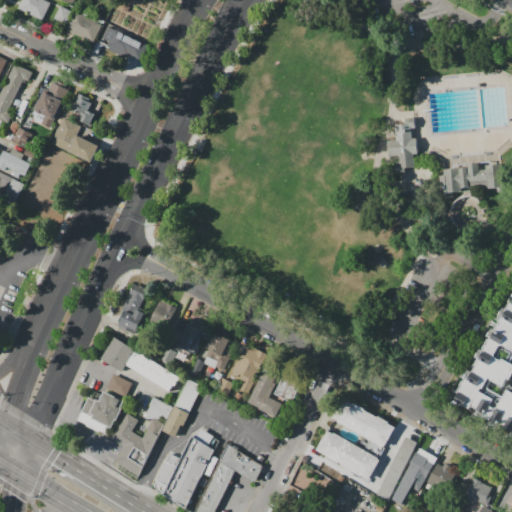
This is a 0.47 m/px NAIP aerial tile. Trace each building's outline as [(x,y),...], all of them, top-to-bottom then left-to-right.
[(22,0),(45,0),(51,3),(43,19),(42,19),(41,20),(18,9),(22,0)] [(60,5),(72,11),(66,25),(65,25),(53,19),(60,5)] [(76,13),(82,15),(82,14),(99,22),(99,23),(102,25),(93,43),(67,30),(76,12),(76,13)] [(108,26),(115,30),(115,29),(147,44),(139,60),(127,54),(126,57),(105,48),(108,41),(102,39),(108,26)] [(0,92),(14,63),(33,72),(29,81),(26,80),(25,83),(22,82),(8,112),(12,115),(8,123),(0,119),(0,92)] [(44,90),(47,92),(51,82),(57,85),(58,81),(66,85),(65,88),(69,90),(51,128),(31,119),(44,90)] [(78,92),(90,98),(88,101),(90,102),(92,103),(88,110),(94,113),(88,126),(77,120),(81,112),(76,110),(75,113),(69,111),(78,92)] [(51,143),(63,118),(81,126),(77,135),(99,145),(91,162),(51,143)] [(13,121),(19,124),(11,140),(5,137),(13,121)] [(415,123),(416,131),(410,132),(411,138),(416,138),(417,155),(412,155),(413,167),(403,168),(404,173),(394,174),(394,164),(397,164),(397,156),(389,157),(388,141),(395,140),(394,125),(415,123)] [(13,141),(19,128),(32,134),(26,147),(13,141)] [(0,154),(2,150),(9,153),(11,148),(24,154),(22,159),(30,163),(32,164),(26,177),(21,174),(19,178),(11,175),(13,170),(7,167),(5,172),(0,169),(0,154)] [(437,176),(443,176),(442,169),(466,168),(466,165),(478,164),(479,173),(485,173),(485,166),(500,165),(500,172),(507,171),(508,191),(497,192),(496,190),(487,191),(487,189),(452,192),(452,196),(439,197),(437,176)] [(13,179),(25,185),(15,205),(3,199),(13,179)] [(117,326),(124,312),(120,311),(133,283),(149,291),(140,310),(146,313),(136,335),(117,326)] [(166,329),(176,306),(158,298),(148,321),(166,329)] [(511,431),(503,426),(502,428),(454,400),(511,300),(511,358),(510,362),(511,363),(511,376),(510,380),(508,379),(503,387),(492,381),(488,388),(503,396),(510,385),(511,386),(511,431)] [(197,356),(177,345),(188,323),(203,331),(202,334),(207,337),(197,356)] [(236,345),(223,371),(200,359),(214,333),(224,338),(224,337),(230,340),(229,342),(236,345)] [(179,376),(170,391),(127,364),(123,371),(102,358),(116,337),(179,376)] [(247,344),(268,355),(248,394),(239,389),(243,381),(231,375),(247,344)] [(266,367),(281,375),(270,397),(283,404),(276,417),(248,403),(266,367)] [(273,394),(286,371),(304,380),(291,404),(273,394)] [(114,375),(132,383),(125,398),(107,390),(114,375)] [(223,378),(234,384),(231,390),(220,385),(223,378)] [(162,431),(178,438),(203,386),(188,379),(175,406),(174,406),(162,431)] [(104,391),(125,401),(122,408),(123,408),(117,421),(116,420),(112,428),(109,427),(106,435),(77,421),(88,396),(99,401),(104,391)] [(153,397),(172,406),(166,419),(160,416),(158,419),(153,417),(152,420),(145,416),(150,406),(149,406),(153,397)] [(395,427),(383,448),(331,419),(343,398),(353,404),(354,403),(366,409),(365,410),(377,417),(378,416),(389,422),(388,423),(395,427)] [(127,413),(139,420),(133,431),(143,438),(147,430),(154,418),(164,424),(137,478),(112,464),(123,445),(112,439),(127,413)] [(327,428),(381,459),(369,480),(362,476),(361,477),(314,451),(327,428)] [(192,436),(215,450),(186,509),(162,494),(164,491),(154,487),(170,453),(182,459),(192,436)] [(405,437),(417,443),(390,498),(378,492),(405,437)] [(194,511),(228,444),(264,467),(256,482),(237,472),(215,511),(194,511)] [(417,447),(427,453),(426,456),(432,459),(422,477),(417,474),(413,481),(403,476),(411,462),(409,462),(417,447)] [(447,491),(456,470),(436,461),(427,482),(447,491)] [(474,477),(482,482),(481,483),(492,488),(489,495),(491,496),(487,505),(473,499),(471,503),(463,499),(474,477)]
